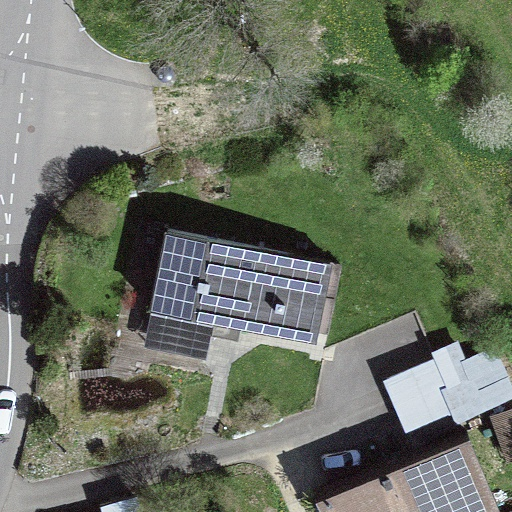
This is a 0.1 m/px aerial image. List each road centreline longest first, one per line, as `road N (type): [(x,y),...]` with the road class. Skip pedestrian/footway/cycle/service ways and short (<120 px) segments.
road 1 (residential): [(0,473),(21,117)]
road 2 (unknown): [(73,511),(383,408)]
